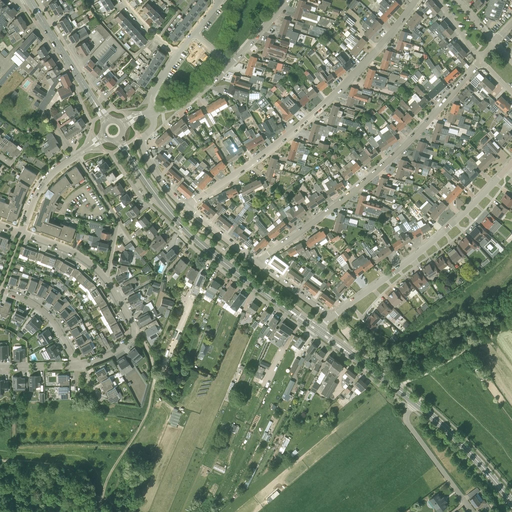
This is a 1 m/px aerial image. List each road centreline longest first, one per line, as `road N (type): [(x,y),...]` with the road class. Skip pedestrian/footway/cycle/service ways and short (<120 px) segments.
road 1 (unclassified): [(188,208),(292,131),(415,0)]
road 2 (unclassified): [(253,259),(386,160),(480,60)]
road 3 (tertiary): [(318,331),(181,226),(118,139)]
road 4 (residential): [(332,317),(449,226)]
road 5 (tertiary): [(108,121),(28,0)]
road 6 (tertiary): [(511,502),(414,402)]
road 7 (unclassified): [(472,511),(406,423),(414,402)]
road 8 (track): [(395,388),(511,325)]
road 9 (residential): [(20,232),(47,177),(104,137)]
road 10 (track): [(103,493),(143,421),(151,381)]
